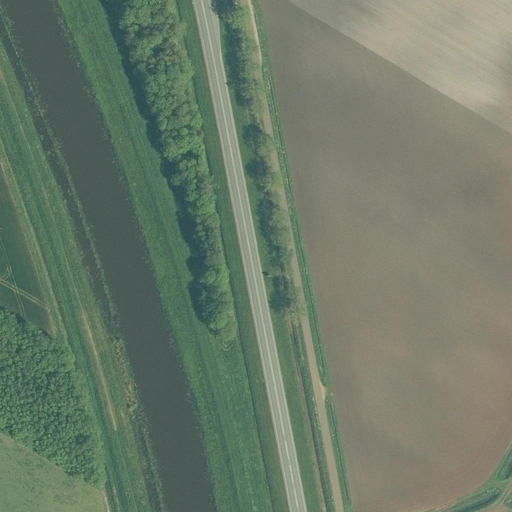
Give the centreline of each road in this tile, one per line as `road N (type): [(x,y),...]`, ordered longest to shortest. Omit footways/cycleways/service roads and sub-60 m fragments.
road 1 (unclassified): [(340,511),(242,0)]
road 2 (trunk): [(298,511),(201,0)]
